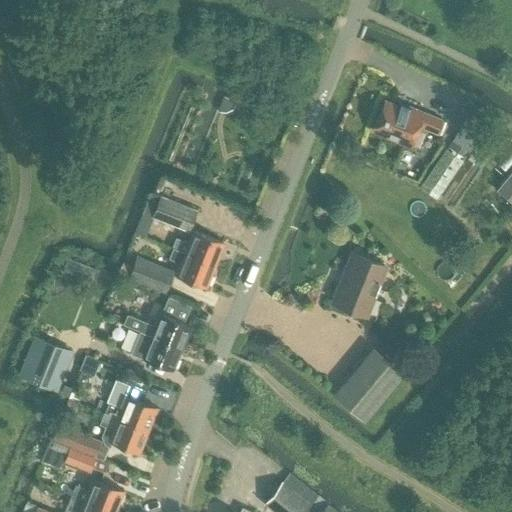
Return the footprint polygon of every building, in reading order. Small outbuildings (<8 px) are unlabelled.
[(373,131),(409,145),(418,125),(436,132),(440,133),(442,126),(439,125),(441,120),(407,107),(406,110),(385,101),(373,131)] [(460,124),(481,133),(485,124),(463,115),(460,124)] [(423,190),(437,199),(463,161),(449,151),(423,190)] [(511,170),(496,189),(511,201),(511,170)] [(150,192),(142,212),(153,216),(152,217),(187,230),(195,210),(161,196),(150,192)] [(172,248),(173,248),(213,264),(217,254),(219,255),(223,246),(221,245),(222,241),(194,230),(189,243),(176,238),(172,248)] [(213,264),(173,248),(169,258),(181,263),(176,276),(204,287),(205,284),(207,284),(211,276),(209,275),(213,264)] [(352,253),(338,289),(333,301),(365,314),(384,266),(352,253)] [(128,277),(129,277),(163,291),(172,271),(137,257),(132,269),(128,277)] [(128,278),(129,277),(128,277),(132,269),(121,265),(117,274),(128,278)] [(168,295),(165,306),(182,310),(185,300),(168,295)] [(123,324),(140,331),(179,347),(184,337),(186,337),(189,329),(187,328),(189,324),(161,313),(156,326),(127,315),(123,324)] [(179,347),(140,331),(136,340),(148,345),(142,359),(170,370),(172,366),(174,367),(177,358),(175,357),(179,347)] [(21,375),(53,387),(55,388),(70,351),(36,338),(21,375)] [(372,347),(333,395),(363,420),(403,373),(372,347)] [(80,369),(90,374),(96,360),(86,356),(80,369)] [(123,383),(146,392),(149,383),(127,373),(123,383)] [(70,397),(79,401),(82,394),(73,390),(70,397)] [(108,403),(104,413),(109,415),(146,430),(155,407),(127,396),(122,408),(108,403)] [(109,415),(104,413),(100,423),(106,426),(102,436),(105,444),(109,445),(110,442),(137,453),(146,430),(109,415)] [(57,424),(51,439),(94,457),(102,460),(103,458),(95,454),(100,441),(57,424)] [(94,457),(51,439),(42,461),(62,469),(65,462),(88,471),(94,457)] [(337,511),(328,504),(328,503),(289,473),(264,504),(274,511),(337,511)] [(71,496),(78,499),(110,511),(113,511),(122,490),(94,478),(89,491),(75,486),(73,490),(69,488),(66,494),(71,496)] [(67,506),(64,511),(110,511),(78,499),(71,496),(67,506)]
